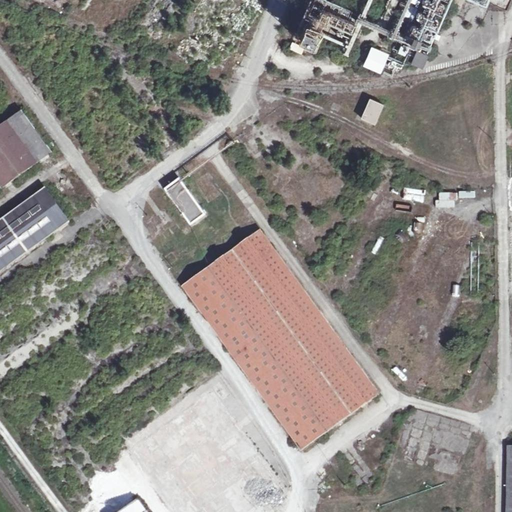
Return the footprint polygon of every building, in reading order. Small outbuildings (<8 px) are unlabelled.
[(413,45),(433,52),(450,0),(413,0),(412,5),(409,4),(399,36),(414,41),(413,45)] [(318,45),(324,30),(312,26),(306,40),(318,45)] [(292,41),(289,49),(301,55),(305,47),(292,41)] [(363,66),(382,74),(390,53),(372,46),(363,66)] [(425,54),(413,49),(407,64),(418,69),(425,54)] [(367,100),(358,119),(371,125),(380,106),(367,100)] [(7,122),(36,163),(48,153),(19,113),(7,122)] [(7,122),(0,126),(0,187),(0,188),(36,163),(7,122)] [(176,180),(162,190),(188,226),(202,216),(176,180)] [(405,188),(404,200),(424,203),(426,191),(405,188)] [(43,190),(0,220),(0,269),(66,222),(43,190)] [(475,199),(476,192),(460,191),(459,198),(475,199)] [(255,234),(182,287),(299,452),(373,397),(255,234)] [(208,393),(128,452),(171,511),(264,511),(263,509),(283,495),(208,393)] [(132,502),(118,511),(141,511),(133,501),(132,502)]
